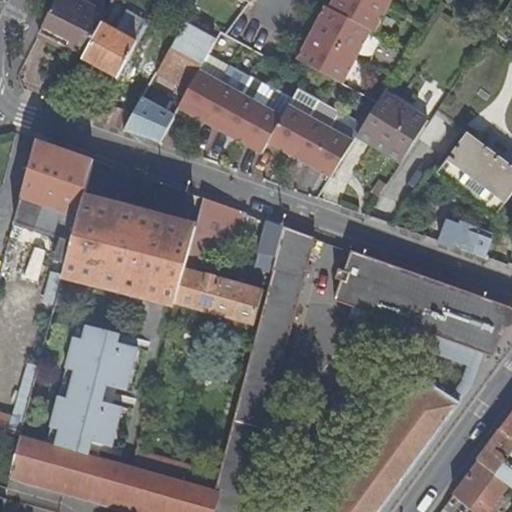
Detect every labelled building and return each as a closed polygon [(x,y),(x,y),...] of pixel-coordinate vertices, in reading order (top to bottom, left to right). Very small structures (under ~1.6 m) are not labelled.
[(74,40),(69,50),(83,58),(101,23),(107,12),(83,0),(58,0),(45,25),(74,40)] [(374,33),(388,7),(374,0),(334,0),(330,10),(370,31),(374,33)] [(326,8),(311,35),(356,59),(370,31),(330,10),(326,8)] [(121,33),(139,43),(146,29),(128,20),(121,33)] [(139,43),(121,33),(101,23),(83,58),(121,77),(139,43)] [(217,40),(186,23),(159,72),(189,90),(200,72),(209,54),(217,40)] [(40,35),(69,50),(74,40),(45,25),(40,35)] [(297,61),(299,62),(311,69),(342,85),(356,59),(311,35),(297,61)] [(232,67),(209,54),(200,72),(222,84),(232,67)] [(222,84),(200,72),(189,90),(179,108),(201,121),(222,84)] [(234,91),(222,84),(201,121),(213,128),(234,91)] [(213,128),(221,132),(242,95),(234,91),(213,128)] [(221,132),(242,144),(262,107),(242,95),(221,132)] [(430,124),(383,95),(378,104),(357,137),(402,166),(430,124)] [(174,118),(143,100),(126,132),(159,144),(174,118)] [(318,104),(310,119),(329,130),(338,115),(318,104)] [(283,119),(262,107),(242,144),(262,155),(269,143),(283,119)] [(310,119),(289,107),(283,119),(269,143),(290,155),(310,119)] [(125,117),(104,110),(98,122),(119,130),(125,117)] [(331,130),(329,130),(310,119),(290,155),(310,166),(331,130)] [(353,143),(331,130),(310,166),(331,178),(353,143)] [(494,218),(495,219),(511,196),(511,166),(469,134),(439,175),(494,218)] [(14,229),(71,244),(83,197),(93,159),(37,139),(14,229)] [(141,212),(83,197),(71,244),(62,276),(120,291),(120,290),(141,212)] [(218,239),(225,206),(204,199),(197,227),(194,238),(203,241),(204,235),(218,239)] [(197,227),(141,212),(120,290),(120,291),(176,306),(177,304),(186,269),(194,238),(197,227)] [(448,222),(440,242),(465,251),(465,249),(486,257),(492,239),(448,222)] [(252,279),(270,284),(285,229),(268,223),(252,279)] [(239,511),(313,238),(285,229),(270,284),(221,476),(217,491),(211,511),(239,511)] [(443,338),(473,349),(485,353),(495,356),(505,329),(507,329),(511,329),(511,327),(511,307),(353,251),(346,271),(341,269),(337,280),(343,282),(336,300),(443,338)] [(264,290),(186,269),(177,304),(255,324),(264,290)] [(121,336),(79,325),(47,444),(78,452),(89,455),(93,443),(114,448),(124,409),(104,403),(108,387),(128,392),(139,350),(119,344),(121,336)] [(437,354),(467,365),(473,349),(443,338),(437,354)] [(473,349),(467,365),(462,381),(451,396),(461,402),(473,386),(485,353),(473,349)] [(380,511),(461,402),(451,396),(423,378),(325,511),(380,511)] [(0,414),(0,429),(8,432),(19,435),(22,421),(0,414)] [(511,438),(511,417),(502,432),(511,438)] [(511,488),(511,438),(502,432),(478,464),(511,488)] [(211,511),(217,491),(135,468),(89,455),(78,452),(47,444),(20,436),(8,478),(128,511),(211,511)] [(221,476),(139,453),(135,468),(217,491),(221,476)] [(492,511),(511,488),(478,464),(445,509),(449,511),(492,511)] [(511,488),(492,511),(505,511),(511,503),(511,488)]
